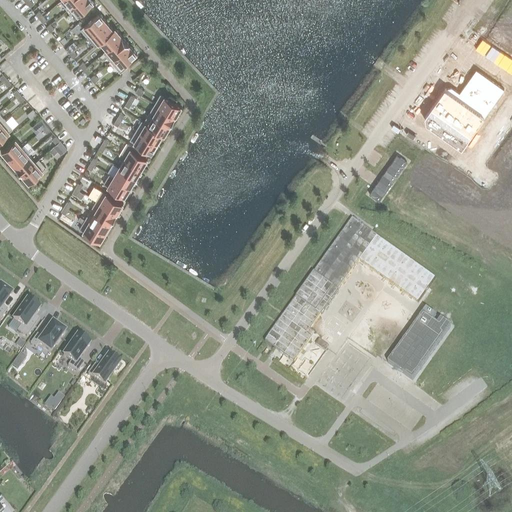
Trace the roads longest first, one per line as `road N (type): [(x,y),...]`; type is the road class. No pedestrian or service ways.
road 1 (residential): [(204,376),(375,138)]
road 2 (residential): [(165,350),(0,223)]
road 3 (unclassified): [(49,511),(165,350)]
road 4 (residential): [(320,448),(204,376)]
